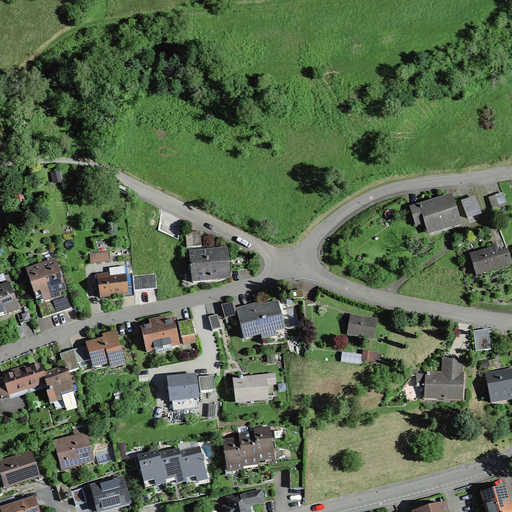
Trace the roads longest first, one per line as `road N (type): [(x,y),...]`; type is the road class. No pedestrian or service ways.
road 1 (residential): [(0,163),(43,158),(104,167),(292,261)]
road 2 (residential): [(0,356),(102,319),(272,277),(292,261)]
road 3 (track): [(279,0),(70,28),(0,79)]
road 4 (residential): [(292,261),(338,214),(384,188),(511,170)]
road 5 (residential): [(292,261),(380,296),(511,320)]
road 6 (tertiary): [(511,457),(327,511)]
